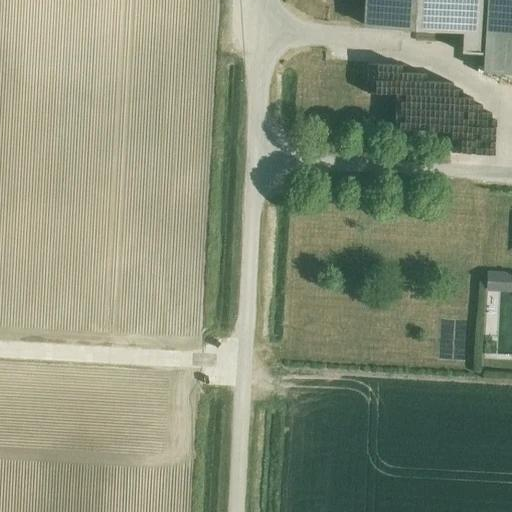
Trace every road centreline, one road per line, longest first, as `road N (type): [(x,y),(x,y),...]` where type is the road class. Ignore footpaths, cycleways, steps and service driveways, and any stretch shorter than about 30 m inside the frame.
road 1 (unclassified): [(238,511),(266,0)]
road 2 (unknown): [(264,42),(409,50),(511,142)]
